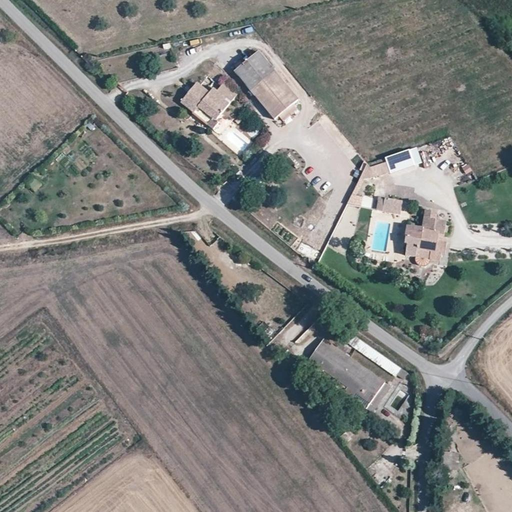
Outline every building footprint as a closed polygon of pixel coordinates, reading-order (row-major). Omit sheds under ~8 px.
[(256,52),(234,71),(273,118),(295,100),(256,52)] [(199,85),(184,106),(197,116),(195,118),(216,133),(223,126),(220,123),(234,104),(216,91),(213,95),(209,92),(199,85)] [(372,169),(375,178),(389,173),(386,164),(372,169)] [(402,202),(379,199),(377,212),(400,215),(402,202)] [(406,256),(439,263),(441,255),(445,256),(447,243),(438,241),(439,235),(444,236),(446,222),(437,220),(438,215),(424,212),(420,230),(407,228),(403,244),(408,245),(406,256)] [(402,368),(324,315),(319,320),(399,374),(402,368)] [(343,394),(365,409),(383,383),(322,341),(308,361),(348,388),(343,394)] [(399,374),(406,379),(410,374),(402,368),(399,374)] [(383,383),(365,409),(369,412),(388,386),(383,383)] [(447,413),(451,418),(459,412),(455,407),(447,413)] [(441,454),(441,478),(452,478),(451,453),(441,454)]
